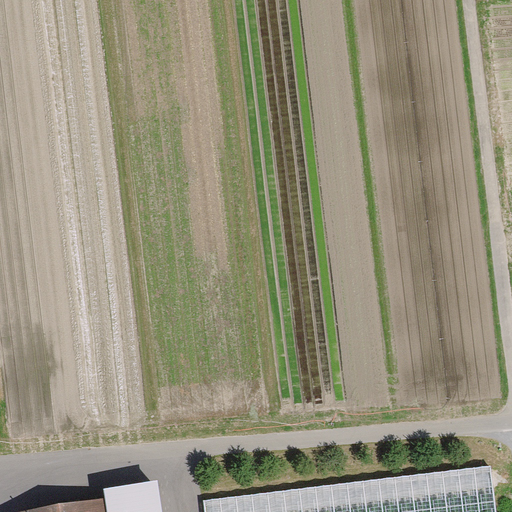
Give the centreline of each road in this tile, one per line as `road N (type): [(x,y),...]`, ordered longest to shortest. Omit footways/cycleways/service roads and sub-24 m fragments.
road 1 (track): [(511,420),(0,463)]
road 2 (track): [(511,351),(468,0)]
